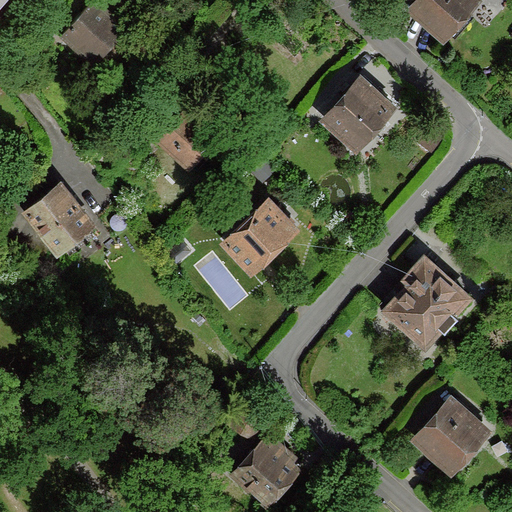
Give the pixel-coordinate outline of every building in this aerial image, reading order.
[(94,0),(64,33),(95,61),(126,27),(94,0)] [(471,0),(421,0),(416,6),(443,31),(471,0)] [(362,79),(329,115),(357,140),(391,104),(362,79)] [(186,106),(159,137),(190,165),(217,134),(186,106)] [(430,125),(417,141),(432,153),(445,136),(430,125)] [(90,220),(62,182),(29,209),(59,246),(63,242),(86,224),(90,220)] [(270,200),(229,239),(252,263),(293,224),(270,200)] [(0,223),(9,214),(0,205),(0,223)] [(86,224),(63,242),(71,252),(94,233),(86,224)] [(409,282),(453,321),(459,314),(454,310),(469,293),(425,254),(408,274),(413,278),(409,282)] [(409,282),(388,305),(427,339),(440,324),(446,328),(453,321),(409,282)] [(469,407),(457,396),(422,434),(453,461),(482,427),(465,412),(469,407)] [(246,397),(232,422),(254,436),(270,410),(246,397)] [(272,446),(265,440),(237,470),(268,498),(295,468),(289,462),(295,457),(277,440),(272,446)]
